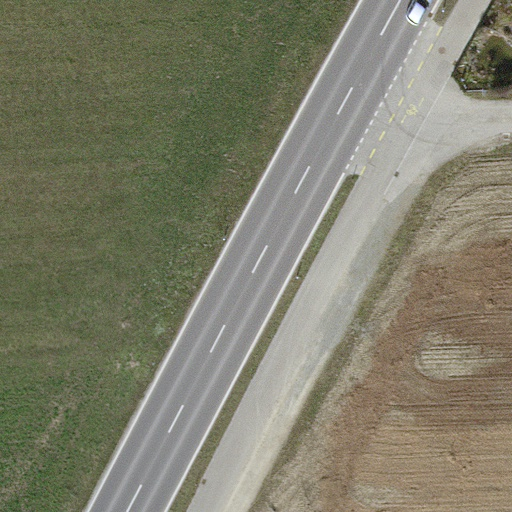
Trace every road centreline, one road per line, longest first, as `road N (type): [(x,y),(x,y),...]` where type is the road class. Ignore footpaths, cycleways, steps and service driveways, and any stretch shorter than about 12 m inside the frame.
road 1 (secondary): [(406,0),(130,511)]
road 2 (track): [(511,116),(452,114),(357,87)]
